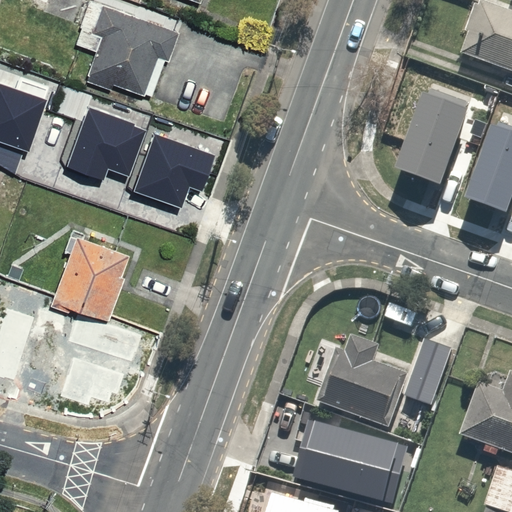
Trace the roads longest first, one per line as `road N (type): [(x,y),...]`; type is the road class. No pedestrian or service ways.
road 1 (secondary): [(173,496),(278,207)]
road 2 (residential): [(278,207),(511,290)]
road 3 (secondary): [(278,207),(353,0)]
road 4 (residential): [(173,496),(0,447)]
